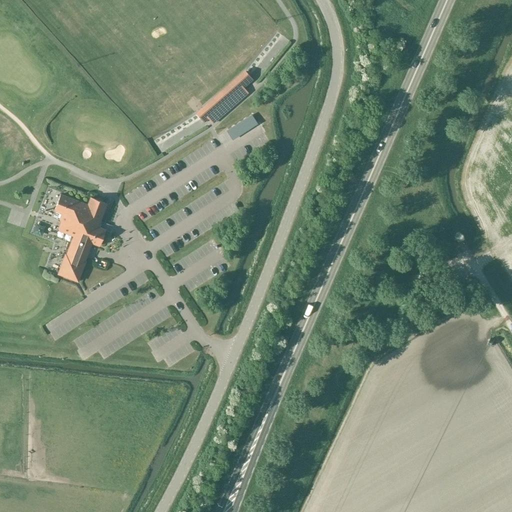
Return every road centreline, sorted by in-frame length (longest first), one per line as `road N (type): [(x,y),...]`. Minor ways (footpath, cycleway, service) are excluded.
road 1 (primary): [(225,511),(447,0)]
road 2 (tertiary): [(163,511),(331,98),(336,39),(320,0)]
